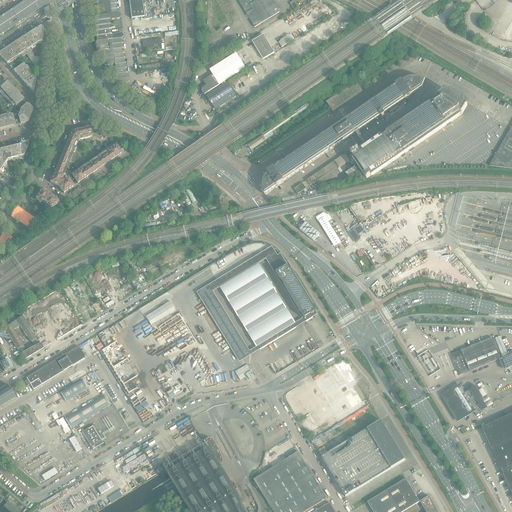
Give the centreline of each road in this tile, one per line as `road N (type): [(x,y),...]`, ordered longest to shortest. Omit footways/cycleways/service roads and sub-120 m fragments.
road 1 (unclassified): [(0,382),(272,226)]
road 2 (unclassified): [(0,469),(38,496),(192,404),(275,386)]
road 3 (primary): [(243,180),(108,93),(88,62),(73,0)]
road 4 (primary): [(64,22),(95,104),(237,188)]
road 5 (primary): [(476,495),(375,333)]
road 6 (primary): [(359,341),(451,491)]
road 7 (residential): [(67,127),(44,183),(63,200),(129,151)]
road 8 (secondary): [(511,310),(427,295),(368,322)]
road 9 (unclassified): [(343,511),(278,405),(275,386)]
road 10 (secondary): [(375,333),(419,317),(511,321)]
